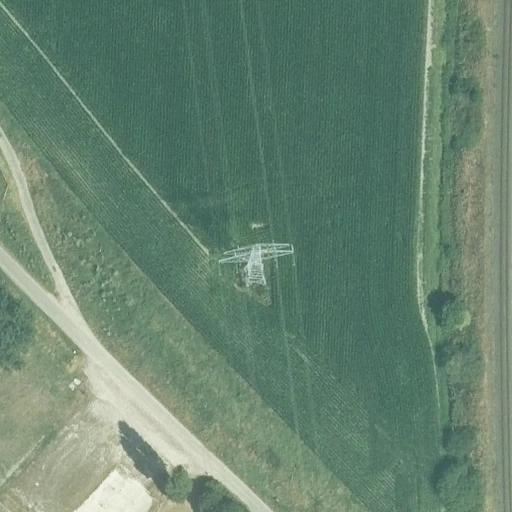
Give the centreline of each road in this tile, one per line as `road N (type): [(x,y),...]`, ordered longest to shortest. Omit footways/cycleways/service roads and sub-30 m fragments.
road 1 (unclassified): [(261,511),(102,367),(0,259)]
road 2 (track): [(0,139),(77,320),(79,343)]
